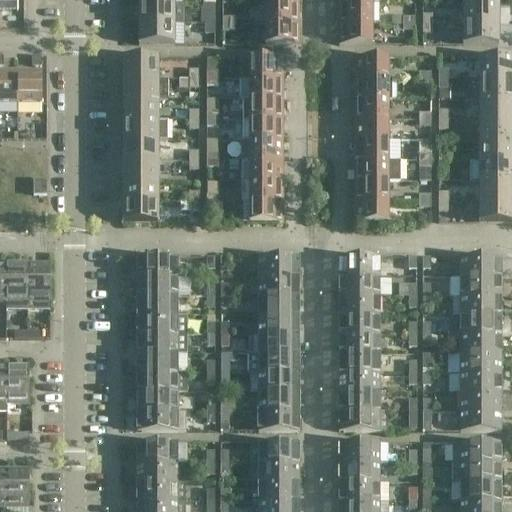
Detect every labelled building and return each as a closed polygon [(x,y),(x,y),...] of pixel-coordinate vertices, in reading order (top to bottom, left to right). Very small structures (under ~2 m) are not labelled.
[(0,0),(0,12),(18,13),(17,0),(0,0)] [(174,26),(174,5),(138,5),(138,26),(174,26)] [(298,26),(298,5),(265,5),(265,26),(298,26)] [(380,26),(380,6),(338,6),(339,26),(372,26),(380,26)] [(498,26),(498,6),(463,6),(463,26),(498,26)] [(214,26),(214,16),(205,16),(205,26),(214,26)] [(432,26),(432,16),(423,16),(423,26),(432,26)] [(174,47),(174,26),(138,26),(138,47),(174,47)] [(214,36),(214,26),(205,26),(205,36),(214,36)] [(298,48),(298,26),(265,26),(265,48),(298,48)] [(372,48),(372,26),(339,26),(339,47),(372,48)] [(432,36),(432,26),(423,26),(423,36),(432,36)] [(498,48),(498,26),(463,26),(463,47),(498,48)] [(41,69),(41,58),(32,58),(32,66),(35,69),(41,69)] [(511,81),(511,59),(479,60),(479,82),(511,81)] [(158,81),(158,60),(122,60),(122,81),(158,81)] [(282,81),(282,60),(249,60),(249,81),(282,81)] [(388,81),(388,60),(354,60),(354,81),(388,81)] [(198,81),(198,72),(189,72),(189,81),(198,81)] [(448,81),(448,72),(438,72),(438,81),(448,81)] [(0,114),(17,115),(17,75),(0,75),(0,114)] [(41,115),(41,75),(17,75),(17,115),(41,115)] [(167,81),(158,81),(122,81),(122,102),(158,102),(167,102),(167,81)] [(198,91),(198,81),(189,81),(189,91),(198,91)] [(282,102),(282,81),(249,81),(249,102),(282,102)] [(396,102),(396,81),(388,81),(354,81),(354,102),(388,102),(396,102)] [(448,91),(448,81),(438,81),(438,91),(448,91)] [(511,102),(511,81),(479,82),(479,102),(511,102)] [(158,122),(158,102),(122,102),(122,122),(158,122)] [(282,122),(282,112),(282,102),(249,102),(243,102),(243,122),(282,122)] [(388,122),(388,102),(354,102),(354,122),(388,122)] [(511,122),(511,102),(479,102),(479,122),(511,122)] [(198,122),(198,112),(189,112),(189,122),(198,122)] [(448,122),(448,112),(438,112),(438,122),(448,122)] [(167,122),(158,122),(122,122),(122,142),(158,142),(167,142),(167,122)] [(198,132),(198,122),(189,122),(189,132),(198,132)] [(282,142),(282,126),(282,122),(243,122),(243,142),(249,142),(282,142)] [(388,143),(388,122),(354,122),(354,143),(388,143)] [(448,132),(448,122),(438,122),(438,132),(448,132)] [(511,142),(511,122),(479,122),(478,143),(511,142)] [(158,163),(158,142),(122,142),(122,163),(158,163)] [(282,163),(282,144),(282,142),(249,142),(249,163),(282,163)] [(511,163),(511,142),(478,143),(478,163),(511,163)] [(388,163),(388,143),(354,143),(354,163),(388,163)] [(198,163),(198,153),(189,153),(189,163),(198,163)] [(448,163),(448,153),(438,153),(438,163),(448,163)] [(158,183),(158,163),(122,163),(122,183),(158,183)] [(198,172),(198,163),(189,163),(189,172),(198,172)] [(282,183),(282,163),(249,163),(249,183),(282,183)] [(388,183),(388,163),(354,163),(354,183),(388,183)] [(448,173),(448,163),(438,163),(438,173),(448,173)] [(511,183),(511,163),(478,163),(470,163),(470,183),(478,184),(511,183)] [(46,197),(46,182),(33,182),(33,197),(46,197)] [(158,203),(158,183),(122,183),(122,203),(158,203)] [(282,203),(282,184),(282,183),(249,183),(243,183),(243,203),(282,203)] [(388,204),(388,183),(354,183),(354,204),(388,204)] [(511,204),(511,183),(478,184),(478,204),(511,204)] [(198,203),(198,194),(189,194),(189,203),(198,203)] [(448,204),(448,194),(438,194),(438,204),(448,204)] [(158,225),(158,203),(122,203),(122,225),(158,225)] [(198,213),(198,203),(189,203),(189,213),(198,213)] [(282,225),(282,214),(282,203),(243,203),(243,225),(282,225)] [(388,225),(388,204),(354,204),(354,225),(388,225)] [(448,214),(448,204),(438,204),(438,214),(448,214)] [(511,225),(511,204),(478,204),(478,225),(511,225)] [(177,280),(177,260),(137,260),(137,280),(177,280)] [(298,280),(298,265),(298,260),(258,260),(258,280),(298,280)] [(379,279),(379,260),(338,260),(338,279),(379,279)] [(416,272),(416,260),(408,260),(408,272),(416,272)] [(430,272),(430,260),(422,260),(422,272),(430,272)] [(500,279),(500,265),(500,260),(460,260),(460,279),(500,279)] [(28,312),(28,266),(6,266),(6,304),(6,312),(28,312)] [(50,312),(50,266),(28,266),(28,312),(50,312)] [(379,299),(379,279),(338,279),(338,299),(379,299)] [(500,299),(500,279),(460,279),(460,299),(500,299)] [(177,299),(177,280),(137,280),(137,299),(177,299)] [(298,299),(298,280),(258,280),(258,299),(298,299)] [(416,299),(416,287),(408,287),(408,299),(416,299)] [(430,299),(430,287),(422,287),(422,299),(430,299)] [(177,318),(177,299),(137,299),(137,318),(177,318)] [(298,319),(298,299),(258,299),(258,318),(298,319)] [(379,318),(379,299),(338,299),(338,318),(379,318)] [(416,311),(416,299),(408,299),(408,311),(416,311)] [(430,311),(430,299),(422,299),(422,311),(430,311)] [(500,299),(460,299),(452,299),(452,318),(460,318),(500,318),(500,299)] [(177,337),(177,318),(137,318),(137,337),(177,337)] [(298,337),(298,320),(298,319),(258,318),(258,338),(298,337)] [(379,338),(379,318),(338,318),(338,338),(379,338)] [(500,338),(500,318),(460,318),(460,338),(500,338)] [(416,338),(416,326),(408,326),(408,338),(416,338)] [(430,338),(430,326),(422,326),(422,338),(430,338)] [(28,342),(28,333),(15,333),(15,342),(28,342)] [(41,342),(41,333),(28,333),(28,342),(41,342)] [(177,356),(177,337),(137,337),(137,356),(177,356)] [(298,356),(298,344),(298,337),(258,338),(258,357),(298,356)] [(379,357),(379,338),(338,338),(338,357),(379,357)] [(416,350),(416,338),(408,338),(408,350),(416,350)] [(430,350),(430,338),(422,338),(422,350),(430,350)] [(500,357),(500,338),(460,338),(460,357),(500,357)] [(233,357),(233,344),(221,344),(221,357),(233,357)] [(177,376),(177,356),(137,356),(137,376),(177,376)] [(298,376),(298,359),(298,356),(258,357),(258,376),(298,376)] [(379,376),(379,357),(338,357),(338,376),(379,376)] [(500,376),(500,357),(460,357),(460,376),(500,376)] [(431,369),(431,358),(422,358),(422,369),(431,369)] [(416,376),(416,364),(408,364),(408,376),(416,376)] [(29,406),(28,368),(6,368),(6,406),(29,406)] [(187,376),(177,376),(137,376),(137,395),(177,395),(187,395),(187,376)] [(298,395),(298,380),(298,376),(258,376),(258,395),(298,395)] [(379,395),(379,376),(338,376),(338,395),(379,395)] [(416,388),(416,376),(408,376),(408,388),(416,388)] [(430,388),(430,376),(422,376),(422,388),(430,388)] [(500,395),(500,376),(460,376),(460,395),(500,395)] [(177,414),(177,395),(137,395),(136,414),(177,414)] [(298,414),(298,398),(298,395),(258,395),(258,414),(298,414)] [(379,414),(379,395),(338,395),(338,414),(379,414)] [(500,414),(500,395),(460,395),(460,414),(500,414)] [(416,414),(416,402),(408,402),(408,414),(416,414)] [(430,414),(430,402),(422,402),(422,414),(430,414)] [(185,414),(177,414),(136,414),(136,434),(185,434),(185,414)] [(298,434),(298,414),(258,414),(258,434),(298,434)] [(387,435),(387,414),(379,414),(338,414),(338,434),(387,435)] [(416,426),(416,414),(408,414),(408,426),(416,426)] [(500,435),(500,414),(460,414),(460,435),(500,435)] [(28,444),(28,435),(7,435),(7,444),(28,444)] [(186,466),(186,447),(177,447),(177,445),(136,445),(136,466),(177,466),(186,466)] [(500,466),(500,446),(460,446),(460,445),(452,445),(452,466),(500,466)] [(298,466),(298,446),(250,446),(250,466),(258,466),(298,466)] [(386,466),(386,446),(378,446),(338,446),(338,466),(378,466),(386,466)] [(214,466),(214,454),(206,454),(206,466),(214,466)] [(228,466),(228,454),(220,454),(220,466),(228,466)] [(177,485),(177,466),(136,466),(136,485),(177,485)] [(214,478),(214,466),(206,466),(206,478),(214,478)] [(228,478),(228,466),(220,466),(220,478),(228,478)] [(298,485),(298,470),(298,466),(258,466),(258,485),(298,485)] [(378,485),(378,466),(338,466),(338,485),(378,485)] [(500,485),(500,466),(452,466),(452,485),(460,485),(500,485)] [(28,510),(28,471),(6,471),(6,510),(6,511),(26,511),(27,510),(28,510)] [(430,484),(430,472),(422,472),(422,484),(430,484)] [(184,485),(177,485),(136,485),(136,504),(177,504),(184,504),(184,485)] [(298,504),(298,485),(258,485),(258,504),(298,504)] [(379,504),(378,485),(338,485),(338,504),(379,504)] [(500,504),(500,485),(460,485),(460,504),(500,504)] [(214,504),(214,492),(206,492),(206,504),(214,504)] [(228,504),(228,492),(220,492),(220,504),(228,504)]
